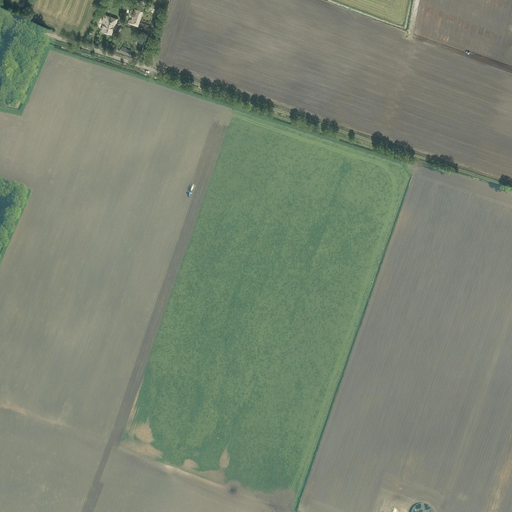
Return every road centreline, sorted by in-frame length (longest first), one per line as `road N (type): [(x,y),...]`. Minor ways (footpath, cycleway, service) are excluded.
road 1 (track): [(0,111),(19,115),(48,48),(410,165),(418,156)]
road 2 (track): [(154,71),(511,186)]
road 3 (track): [(0,22),(154,71)]
